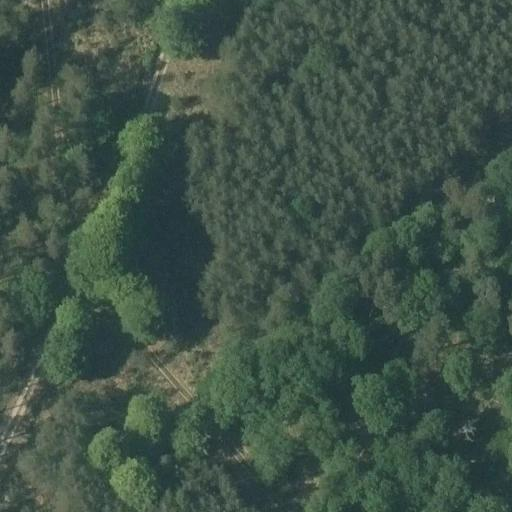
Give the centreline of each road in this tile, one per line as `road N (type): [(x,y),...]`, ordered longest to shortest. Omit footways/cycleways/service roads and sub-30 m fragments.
road 1 (track): [(41,0),(80,269),(278,511)]
road 2 (track): [(0,445),(140,135),(179,0)]
